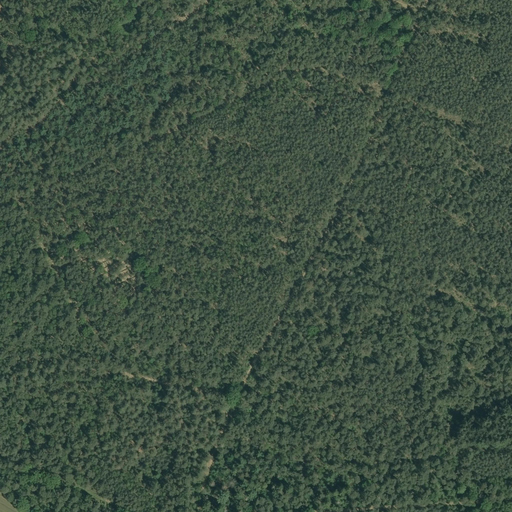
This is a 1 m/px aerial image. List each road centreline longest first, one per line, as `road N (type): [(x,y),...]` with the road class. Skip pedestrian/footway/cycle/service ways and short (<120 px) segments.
road 1 (track): [(388,93),(307,67),(284,72),(0,204)]
road 2 (track): [(234,397),(95,360),(16,197)]
road 3 (track): [(0,146),(204,0)]
road 4 (track): [(511,498),(343,511)]
road 5 (track): [(124,511),(0,451)]
